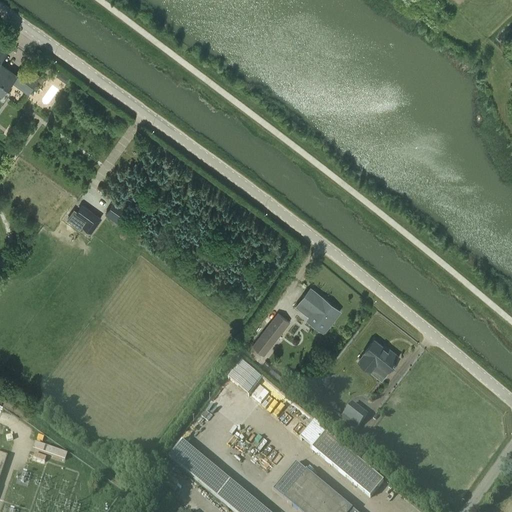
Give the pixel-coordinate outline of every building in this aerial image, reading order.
[(41,77),(24,65),(16,76),(0,65),(0,63),(8,53),(0,47),(0,94),(2,96),(12,82),(28,94),(41,77)] [(112,204),(104,215),(120,226),(127,215),(112,204)] [(73,210),(66,221),(81,232),(83,229),(90,234),(101,219),(82,205),(76,213),(73,210)] [(311,288),(299,303),(297,306),(308,315),(310,312),(329,327),(340,312),(329,304),(330,303),(322,297),(321,298),(317,295),(318,293),(311,288)] [(269,324),(265,330),(255,344),(267,352),(276,339),(281,333),(290,322),(278,313),(269,324)] [(399,357),(389,349),(387,350),(374,340),(362,355),(363,355),(357,363),(369,373),(375,365),(386,373),(399,357)] [(230,378),(249,396),(264,380),(245,363),(230,378)] [(357,426),(365,416),(351,404),(342,414),(357,426)] [(326,434),(312,450),(370,498),(384,482),(326,434)] [(233,486),(235,483),(184,442),(170,459),(218,498),(230,484),(233,486)] [(33,450),(43,454),(46,447),(36,444),(33,450)] [(46,455),(65,462),(68,455),(48,448),(46,455)] [(297,511),(354,511),(297,464),(273,492),(297,511)]
